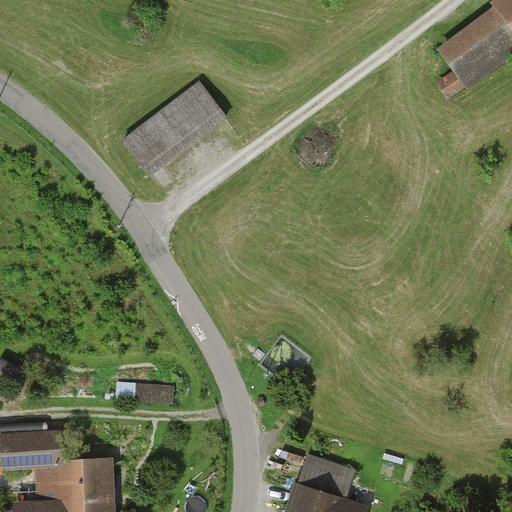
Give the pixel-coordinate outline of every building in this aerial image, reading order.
[(511,49),(511,0),(479,0),(478,1),(484,8),(431,46),(452,75),(435,86),(444,98),(511,49)] [(199,80),(118,139),(147,178),(228,119),(199,80)] [(120,391),(175,396),(176,382),(121,377),(120,391)] [(54,430),(0,433),(0,469),(56,466),(54,430)] [(104,511),(103,467),(34,469),(37,508),(16,509),(16,511),(104,511)] [(284,485),(274,511),(335,511),(339,502),(284,485)]
